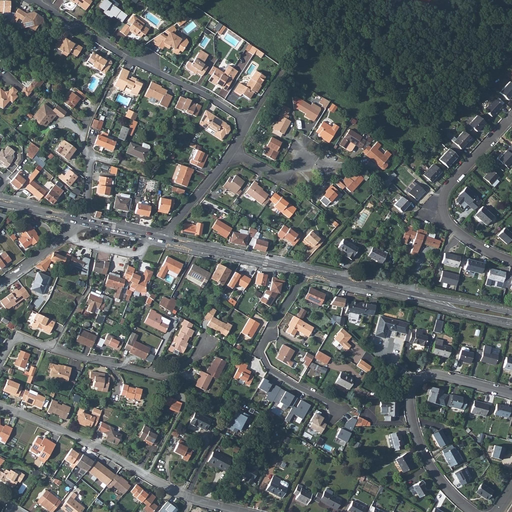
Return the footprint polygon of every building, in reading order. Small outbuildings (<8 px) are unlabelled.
[(0,11),(3,12),(9,12),(9,1),(8,0),(4,0),(4,1),(3,1),(0,1),(0,11)] [(69,0),(74,3),(75,1),(76,1),(78,2),(78,3),(77,5),(85,10),(92,1),(90,0),(69,0)] [(106,0),(102,0),(99,6),(112,15),(113,15),(118,19),(123,12),(106,0)] [(12,18),(10,21),(13,23),(14,20),(16,21),(18,17),(22,20),(22,21),(23,23),(28,27),(34,30),(38,24),(43,23),(42,18),(34,12),(33,12),(31,13),(31,14),(30,14),(29,13),(27,13),(27,14),(18,8),(15,12),(12,18)] [(114,26),(117,29),(127,15),(123,12),(118,19),(114,26)] [(125,24),(120,32),(126,36),(129,31),(133,34),(134,33),(141,37),(143,34),(145,35),(149,29),(143,25),(144,23),(133,15),(128,22),(132,24),(130,27),(125,24)] [(161,35),(154,39),(156,42),(154,45),(161,49),(163,46),(168,49),(170,47),(174,50),(173,50),(177,53),(179,51),(181,52),(187,43),(185,39),(181,37),(180,40),(172,35),(175,30),(172,26),(166,31),(164,32),(165,33),(169,36),(168,39),(163,36),(162,34),(161,35)] [(216,34),(220,36),(225,28),(222,26),(216,34)] [(58,49),(62,52),(62,50),(67,54),(69,52),(76,57),(82,48),(75,43),(74,44),(65,38),(68,34),(61,30),(55,39),(58,40),(54,46),(58,48),(58,49)] [(252,47),(248,52),(253,56),(254,54),(257,50),(252,47)] [(257,50),(254,54),(260,58),(263,54),(257,50)] [(188,61),(185,65),(187,69),(193,73),(194,72),(195,74),(196,73),(202,76),(208,67),(203,64),(207,58),(199,52),(191,63),(188,61)] [(91,54),(88,59),(97,67),(105,73),(108,68),(110,68),(112,64),(112,61),(109,60),(108,60),(106,60),(104,59),(99,56),(97,58),(91,54)] [(88,59),(86,62),(92,66),(92,67),(104,75),(105,73),(97,67),(88,59)] [(224,73),(216,68),(211,76),(208,81),(215,86),(217,84),(221,87),(221,88),(226,91),(238,72),(229,66),(224,73)] [(122,91),(124,88),(125,86),(131,88),(130,90),(129,92),(136,95),(142,84),(135,81),(136,79),(131,77),(130,79),(129,82),(125,80),(126,77),(129,72),(122,69),(114,86),(118,88),(117,89),(122,91)] [(239,84),(234,92),(240,96),(241,94),(249,100),(254,93),(252,92),(253,91),(256,93),(261,87),(259,86),(265,78),(256,71),(250,80),(245,87),(239,84)] [(30,82),(32,83),(32,84),(36,87),(38,89),(45,81),(39,76),(36,73),(29,81),(30,82)] [(32,84),(32,83),(26,88),(25,88),(22,92),(28,97),(31,93),(31,92),(36,87),(32,84)] [(144,96),(150,99),(151,98),(157,100),(160,102),(159,105),(167,109),(172,97),(166,94),(167,91),(161,88),(160,89),(158,88),(159,86),(151,83),(144,96)] [(498,94),(505,100),(506,101),(511,94),(511,86),(508,83),(498,94)] [(0,89),(0,88),(0,105),(3,109),(10,101),(13,103),(18,96),(16,94),(18,91),(13,87),(8,92),(5,93),(0,89)] [(86,97),(79,91),(76,95),(73,93),(65,103),(73,110),(81,99),(83,101),(86,97)] [(180,98),(174,109),(180,112),(181,110),(185,112),(185,113),(191,116),(191,115),(195,117),(200,107),(195,104),(195,105),(189,103),(190,101),(186,99),(185,100),(180,98)] [(330,103),(323,99),(320,104),(324,107),(322,108),(326,111),(330,103)] [(493,100),(483,111),(490,118),(498,110),(499,111),(501,108),(500,106),(495,102),(493,100)] [(320,113),(311,107),(304,102),(298,110),(306,115),(306,116),(314,122),(320,113)] [(54,117),(49,113),(52,110),(44,103),(33,116),(37,119),(38,122),(40,124),(42,123),(45,125),(49,121),(51,121),(54,117)] [(311,107),(320,113),(321,111),(320,109),(313,104),(311,107)] [(281,117),(274,130),(283,135),(286,129),(288,130),(291,123),(288,121),(290,118),(288,117),(290,114),(289,113),(291,110),(285,107),(283,110),(284,111),(280,117),(281,117)] [(206,110),(199,124),(206,129),(208,126),(215,131),(215,132),(214,135),(221,140),(226,132),(228,134),(230,131),(229,127),(225,124),(225,125),(222,123),(223,122),(210,114),(206,110)] [(476,117),(468,126),(475,132),(483,124),(476,117)] [(128,130),(126,134),(131,136),(136,122),(134,121),(132,120),(130,124),(128,130)] [(323,123),(317,133),(320,135),(319,136),(324,139),(324,140),(329,144),(336,133),(331,130),(332,129),(323,123)] [(206,129),(214,135),(215,132),(215,131),(208,126),(206,129)] [(118,139),(124,141),(126,134),(128,130),(123,127),(118,139)] [(340,146),(346,149),(350,142),(356,146),(361,149),(366,142),(362,139),(362,138),(350,130),(340,146)] [(95,144),(103,148),(106,139),(107,136),(108,135),(104,133),(101,135),(100,136),(98,136),(95,144)] [(462,133),(453,143),(460,150),(469,139),(462,133)] [(282,144),(272,138),(267,146),(265,145),(263,148),(264,149),(266,151),(264,155),(274,160),(278,153),(277,152),(282,144)] [(106,139),(103,148),(112,151),(115,142),(111,141),(106,139)] [(350,142),(346,149),(350,152),(353,152),(356,146),(350,142)] [(76,149),(68,143),(62,150),(59,154),(67,160),(76,149)] [(371,149),(365,156),(375,164),(376,163),(380,167),(385,163),(387,160),(387,159),(391,155),(387,151),(383,156),(377,151),(381,147),(377,143),(373,148),(372,147),(371,149)] [(453,143),(450,146),(457,153),(460,150),(453,143)] [(130,144),(126,154),(144,161),(148,151),(130,144)] [(35,145),(27,155),(32,159),(39,149),(35,145)] [(3,149),(0,152),(0,160),(2,160),(5,163),(3,164),(7,168),(10,164),(10,163),(14,158),(14,154),(16,152),(9,146),(5,151),(3,149)] [(365,156),(371,149),(368,147),(362,153),(365,156)] [(509,148),(498,161),(505,168),(511,160),(511,150),(510,148),(509,148)] [(448,149),(438,160),(446,167),(456,157),(448,149)] [(196,151),(192,160),(191,160),(189,164),(200,169),(202,165),(203,166),(207,156),(196,151)] [(23,153),(18,154),(18,158),(15,163),(18,166),(23,159),(23,153)] [(432,165),(423,175),(431,183),(440,172),(432,165)] [(179,170),(174,183),(186,188),(188,183),(187,183),(188,179),(189,179),(191,174),(192,174),(193,170),(180,166),(179,169),(179,170)] [(25,181),(24,183),(28,186),(26,188),(39,200),(46,192),(33,181),(40,173),(35,169),(25,181)] [(61,174),(58,177),(69,187),(77,177),(69,170),(64,176),(61,174)] [(487,173),(483,179),(490,186),(498,178),(489,170),(487,172),(487,173)] [(20,171),(10,183),(18,190),(24,183),(25,181),(22,178),(25,175),(20,171)] [(392,172),(387,178),(391,182),(396,176),(392,172)] [(341,179),(335,184),(341,189),(344,187),(350,193),(353,189),(354,190),(363,180),(357,174),(354,174),(348,181),(345,178),(343,181),(341,179)] [(229,179),(223,188),(227,191),(228,189),(236,194),(244,182),(235,176),(232,181),(229,179)] [(99,186),(97,194),(108,196),(111,179),(99,177),(98,186),(99,186)] [(387,178),(382,183),(388,188),(392,183),(391,182),(387,178)] [(254,181),(246,192),(261,204),(262,203),(266,196),(268,195),(256,186),(258,184),(254,181)] [(416,184),(408,193),(416,200),(424,191),(416,184)] [(327,193),(324,197),(331,203),(334,199),(335,200),(341,193),(332,186),(326,192),(327,193)] [(53,187),(44,198),(53,205),(59,197),(56,195),(54,194),(57,191),(53,187)] [(463,202),(470,208),(475,203),(473,200),(475,197),(465,188),(458,197),(455,200),(455,204),(457,205),(460,205),(463,202)] [(270,200),(273,202),(278,195),(275,193),(270,199),(270,200)] [(397,201),(393,206),(401,213),(408,205),(397,194),(393,198),(397,201)] [(278,195),(273,202),(276,204),(274,207),(289,218),(296,209),(297,209),(289,203),(288,204),(286,202),(286,200),(282,197),(281,198),(278,195)] [(129,199),(121,197),(116,196),(114,208),(128,211),(130,200),(129,199)] [(262,203),(265,206),(270,200),(270,199),(266,196),(262,203)] [(160,198),(158,210),(168,212),(169,209),(173,209),(174,200),(170,199),(170,200),(160,198)] [(475,203),(470,208),(473,211),(481,203),(478,200),(475,203)] [(137,204),(135,214),(149,216),(151,207),(147,206),(140,204),(137,204)] [(195,206),(193,209),(203,214),(205,211),(195,206)] [(482,207),(475,215),(486,225),(493,217),(482,207)] [(217,220),(212,229),(227,237),(232,229),(217,220)] [(22,236),(17,239),(23,248),(31,242),(32,244),(39,239),(35,234),(36,233),(29,223),(22,228),(24,230),(21,232),(21,233),(22,236)] [(182,228),(181,233),(195,236),(195,234),(201,235),(203,225),(197,224),(197,226),(184,224),(184,226),(183,226),(183,228),(182,228)] [(291,243),(294,246),(302,236),(298,233),(297,234),(294,232),(294,231),(290,228),(289,229),(284,226),(279,232),(278,235),(278,236),(282,239),(284,237),(291,243)] [(413,247),(411,251),(417,254),(421,243),(431,246),(438,248),(438,247),(439,244),(443,246),(444,242),(425,235),(426,231),(418,228),(416,233),(414,240),(411,247),(413,247)] [(511,234),(505,228),(498,236),(507,244),(511,238),(511,234)] [(406,229),(402,240),(407,241),(409,238),(411,231),(406,229)] [(254,233),(250,231),(249,232),(242,230),(240,234),(234,232),(231,243),(245,247),(248,236),(253,239),(256,234),(254,233)] [(313,247),(317,250),(325,240),(322,238),(320,239),(312,232),(304,240),(309,245),(311,243),(314,246),(313,247)] [(253,239),(249,245),(254,247),(253,249),(265,253),(268,243),(261,241),(263,237),(256,233),(256,234),(253,239)] [(343,239),(338,248),(347,253),(345,257),(351,260),(358,249),(343,239)] [(373,248),(368,257),(382,263),(386,255),(373,248)] [(0,268),(4,265),(4,264),(11,259),(5,251),(0,254),(0,268)] [(46,267),(50,259),(60,263),(58,267),(64,270),(66,265),(70,256),(66,254),(65,258),(53,253),(52,253),(51,255),(50,254),(43,259),(37,264),(46,267)] [(445,253),(442,264),(457,268),(460,257),(445,253)] [(70,256),(66,265),(67,266),(68,263),(72,264),(75,258),(70,256)] [(167,257),(157,276),(162,280),(168,269),(178,274),(183,265),(167,257)] [(75,258),(72,264),(88,271),(88,264),(88,263),(75,258)] [(468,259),(465,270),(481,274),(483,264),(468,259)] [(106,274),(109,262),(104,261),(104,263),(95,261),(94,262),(92,271),(106,274)] [(193,265),(188,275),(202,282),(200,287),(203,288),(210,276),(206,274),(207,273),(193,265)] [(219,265),(211,279),(223,285),(230,271),(219,265)] [(134,269),(127,266),(124,275),(126,276),(125,280),(130,282),(130,281),(134,271),(134,269)] [(134,271),(130,281),(132,282),(130,287),(135,289),(134,290),(140,293),(146,292),(148,292),(147,291),(147,289),(147,287),(147,286),(150,279),(153,272),(145,269),(142,278),(140,277),(140,275),(139,275),(138,272),(134,271)] [(232,278),(231,281),(245,284),(248,271),(238,269),(236,279),(232,278)] [(509,276),(509,275),(505,274),(505,273),(490,270),(486,287),(490,288),(492,281),(498,282),(497,288),(503,289),(503,287),(507,288),(509,276)] [(442,271),(439,281),(456,286),(458,275),(442,271)] [(37,272),(30,289),(41,294),(48,277),(37,272)] [(258,273),(256,284),(265,286),(267,275),(258,273)] [(123,294),(120,293),(122,287),(125,280),(108,275),(105,283),(111,285),(111,287),(114,288),(115,288),(116,288),(116,287),(117,287),(114,298),(121,300),(123,294)] [(202,282),(188,275),(186,278),(186,280),(200,287),(202,282)] [(277,279),(272,278),(270,291),(266,291),(259,301),(269,307),(277,293),(279,293),(281,286),(283,287),(285,281),(277,280),(277,279)] [(17,289),(0,301),(0,302),(6,311),(12,306),(13,306),(24,299),(24,300),(30,296),(25,290),(23,287),(18,291),(17,289)] [(310,288),(305,299),(320,305),(324,294),(310,288)] [(89,304),(87,310),(93,312),(95,307),(99,308),(102,299),(90,293),(86,303),(89,304)] [(164,296),(160,305),(166,308),(168,304),(170,299),(164,296)] [(329,304),(342,307),(344,299),(334,296),(329,304)] [(168,304),(174,308),(177,303),(170,299),(168,304)] [(347,303),(344,314),(348,314),(348,317),(356,319),(357,314),(362,315),(362,313),(364,304),(351,302),(350,304),(347,303)] [(370,305),(364,304),(362,313),(371,315),(374,304),(370,304),(370,305)] [(211,307),(204,318),(210,321),(207,325),(218,331),(218,330),(220,331),(220,333),(226,336),(230,328),(226,326),(226,324),(222,322),(212,317),(216,310),(211,307)] [(94,314),(84,309),(81,314),(91,319),(94,314)] [(151,309),(145,322),(155,327),(155,326),(159,328),(160,329),(160,330),(164,332),(168,325),(160,321),(161,319),(159,318),(161,316),(155,312),(155,311),(151,309)] [(300,309),(295,317),(300,320),(305,311),(300,309)] [(31,324),(31,326),(31,327),(32,328),(32,329),(33,329),(34,329),(35,329),(36,329),(37,327),(41,329),(43,325),(45,326),(43,330),(50,333),(55,322),(37,313),(31,324)] [(295,317),(293,316),(289,323),(290,324),(289,325),(285,332),(293,336),(296,330),(307,337),(312,327),(300,320),(295,317)] [(336,317),(335,321),(341,326),(342,325),(343,318),(336,317)] [(403,324),(398,323),(398,322),(379,317),(374,336),(384,339),(386,329),(406,334),(406,332),(407,328),(408,324),(403,323),(403,324)] [(249,318),(241,333),(251,338),(259,324),(249,318)] [(434,331),(441,333),(444,321),(436,319),(434,331)] [(192,324),(183,320),(181,325),(182,326),(177,337),(176,336),(173,342),(175,344),(173,349),(179,352),(182,354),(186,346),(184,345),(189,336),(190,337),(193,331),(189,329),(192,324)] [(351,335),(342,327),(336,333),(337,334),(333,338),(345,348),(347,348),(350,345),(346,341),(351,335)] [(407,328),(406,332),(409,333),(407,342),(418,345),(418,346),(424,347),(426,337),(420,336),(413,334),(410,333),(411,329),(407,328)] [(92,348),(97,337),(81,330),(76,340),(82,342),(81,344),(92,348)] [(132,332),(125,348),(130,351),(130,352),(140,357),(141,355),(146,358),(151,348),(136,341),(138,335),(132,332)] [(107,335),(103,344),(119,351),(123,343),(107,335)] [(434,340),(431,354),(448,358),(450,348),(441,345),(442,341),(434,340)] [(175,344),(173,342),(168,351),(178,356),(179,352),(173,349),(175,344)] [(279,355),(276,360),(290,367),(292,363),(288,361),(293,351),(282,345),(278,352),(279,353),(278,355),(279,355)] [(484,346),(480,361),(495,365),(498,355),(489,352),(490,347),(484,346)] [(314,356),(313,356),(325,363),(329,357),(317,350),(314,356)] [(14,365),(24,369),(29,354),(21,351),(17,360),(16,360),(14,365)] [(460,351),(458,361),(470,364),(472,354),(468,353),(461,351),(460,351)] [(312,355),(306,352),(302,359),(304,360),(302,364),(307,366),(312,355)] [(225,362),(215,357),(210,368),(208,367),(204,373),(211,377),(216,379),(225,362)] [(361,358),(356,365),(368,374),(372,367),(361,358)] [(511,359),(506,358),(503,368),(511,370),(511,359)] [(238,361),(234,368),(237,369),(233,378),(237,380),(238,379),(244,382),(249,372),(245,370),(247,366),(238,361)] [(326,372),(327,367),(311,363),(310,369),(326,372)] [(50,364),(48,369),(51,370),(49,376),(53,381),(59,383),(64,381),(67,382),(71,368),(62,365),(62,366),(58,365),(58,366),(50,364)] [(31,366),(28,375),(29,376),(33,377),(36,368),(31,366)] [(204,373),(200,371),(198,375),(200,376),(194,386),(204,391),(211,377),(204,373)] [(249,372),(244,382),(245,383),(244,384),(248,386),(252,378),(249,376),(250,373),(249,372)] [(342,372),(336,383),(349,390),(354,381),(345,376),(345,375),(342,372)] [(93,382),(93,387),(97,388),(102,388),(102,391),(107,392),(109,378),(104,377),(104,378),(98,377),(98,374),(90,373),(89,379),(93,380),(92,382),(93,382)] [(263,378),(257,388),(266,392),(264,394),(266,395),(265,399),(269,401),(272,396),(274,398),(280,388),(275,386),(273,389),(269,386),(271,383),(263,378)] [(6,379),(2,388),(13,393),(12,395),(17,396),(21,387),(17,385),(17,384),(6,379)] [(123,384),(120,395),(124,396),(124,397),(132,400),(133,399),(138,400),(141,389),(123,384)] [(428,401),(445,406),(448,395),(443,394),(444,390),(432,387),(428,401)] [(24,389),(20,398),(24,400),(23,402),(31,405),(32,403),(35,404),(35,405),(40,408),(44,397),(36,393),(34,396),(27,393),(28,391),(24,389)] [(288,393),(279,389),(272,401),(277,404),(279,402),(282,404),(281,407),(285,409),(287,406),(291,408),(297,398),(293,396),(291,399),(286,397),(288,393)] [(452,395),(449,406),(463,410),(466,399),(452,395)] [(170,397),(167,396),(162,399),(161,402),(169,406),(168,408),(178,412),(181,404),(175,402),(176,401),(170,398),(170,397)] [(51,399),(46,411),(50,412),(51,411),(59,414),(60,412),(62,413),(60,416),(65,418),(69,406),(61,403),(60,405),(55,403),(56,401),(51,399)] [(310,405),(300,400),(292,414),(302,419),(310,405)] [(474,401),(471,414),(485,417),(488,405),(474,401)] [(398,403),(380,403),(380,408),(388,408),(388,416),(385,416),(385,421),(394,421),(394,417),(398,417),(398,403)] [(497,405),(494,414),(508,418),(511,409),(497,405)] [(78,423),(82,424),(83,422),(86,423),(86,424),(89,426),(91,423),(95,425),(99,416),(101,411),(93,408),(90,415),(82,411),(80,415),(78,414),(76,419),(78,423)] [(321,413),(316,410),(310,422),(311,423),(309,427),(319,433),(321,434),(326,425),(320,422),(322,418),(319,416),(321,413)] [(249,415),(240,411),(238,414),(236,412),(234,416),(233,415),(232,419),(244,425),(249,415)] [(189,423),(189,424),(194,426),(195,425),(200,428),(205,430),(210,420),(194,412),(189,422),(189,423)] [(356,421),(354,427),(365,427),(367,422),(358,418),(356,421)] [(231,425),(229,429),(236,433),(238,429),(241,431),(244,426),(244,425),(232,419),(229,424),(231,425)] [(340,429),(335,438),(346,443),(354,427),(356,421),(351,419),(345,424),(342,430),(340,429)] [(7,438),(11,429),(11,428),(5,425),(4,425),(3,426),(0,424),(0,437),(1,438),(5,440),(7,438)] [(106,424),(101,432),(107,435),(105,439),(116,444),(118,441),(118,442),(119,442),(120,441),(121,441),(121,440),(121,439),(120,438),(120,437),(121,435),(110,428),(111,427),(106,424)] [(142,432),(139,438),(144,441),(145,439),(156,445),(162,435),(158,432),(156,435),(149,431),(147,427),(144,425),(141,431),(142,432)] [(173,429),(170,435),(171,436),(177,439),(180,432),(174,429),(173,429)] [(441,430),(432,434),(439,448),(448,443),(441,430)] [(389,435),(390,438),(393,447),(394,451),(402,449),(401,445),(403,445),(401,435),(400,435),(399,432),(389,435)] [(37,439),(33,446),(34,446),(50,454),(51,451),(48,449),(52,443),(44,438),(42,441),(37,439)] [(191,450),(184,446),(186,443),(180,440),(174,452),(182,457),(182,458),(187,461),(192,451),(191,450)] [(495,445),(492,457),(502,460),(505,448),(495,445)] [(34,446),(33,448),(38,452),(41,453),(39,457),(46,461),(50,454),(34,446)] [(75,451),(71,448),(64,459),(71,463),(70,466),(73,468),(74,467),(75,465),(82,454),(79,452),(78,453),(75,451)] [(454,448),(443,454),(450,467),(460,462),(455,452),(456,452),(454,448)] [(213,451),(208,461),(214,465),(214,464),(226,470),(231,459),(222,455),(222,456),(213,451)] [(88,469),(95,460),(89,456),(88,458),(86,456),(83,453),(82,454),(75,465),(80,468),(78,472),(83,475),(84,474),(85,473),(88,469)] [(406,453),(396,459),(403,472),(413,467),(407,457),(408,457),(406,453)] [(243,462),(238,472),(246,476),(244,481),(250,484),(257,470),(243,462)] [(463,469),(454,474),(459,483),(459,482),(461,486),(468,482),(467,478),(463,469)] [(0,480),(3,482),(4,481),(14,486),(17,481),(20,482),(24,475),(18,472),(17,474),(9,470),(8,472),(5,470),(3,473),(0,471),(0,480)] [(116,474),(109,482),(122,493),(129,484),(126,482),(127,481),(121,476),(120,477),(116,474)] [(287,487),(279,483),(281,479),(281,478),(274,475),(266,489),(282,497),(287,487)] [(424,488),(422,486),(424,484),(422,480),(409,487),(413,493),(416,492),(419,496),(426,492),(424,488)] [(129,484),(122,493),(124,494),(131,486),(129,484)] [(133,496),(142,502),(142,501),(148,494),(143,490),(144,489),(138,484),(132,492),(135,494),(133,496)] [(298,484),(294,492),(298,495),(296,498),(307,504),(312,494),(301,487),(302,486),(298,484)] [(481,485),(475,493),(487,501),(492,493),(481,485)] [(46,490),(36,502),(39,504),(49,493),(46,490)] [(318,492),(314,499),(320,502),(321,500),(337,509),(342,500),(332,495),(326,492),(325,491),(323,494),(318,492)] [(148,494),(142,501),(145,504),(153,494),(150,492),(148,494)] [(49,493),(39,504),(48,511),(51,511),(60,502),(49,493)] [(153,494),(145,504),(146,505),(143,509),(146,511),(152,511),(158,506),(154,503),(153,504),(151,503),(156,497),(153,494)] [(70,496),(62,506),(67,509),(64,511),(80,511),(83,509),(72,500),(74,498),(70,496)] [(174,511),(176,509),(167,501),(159,511),(174,511)] [(353,501),(348,510),(351,511),(363,511),(366,508),(353,501)]
